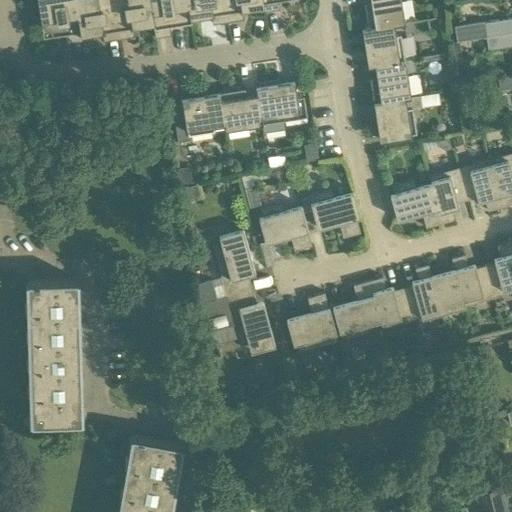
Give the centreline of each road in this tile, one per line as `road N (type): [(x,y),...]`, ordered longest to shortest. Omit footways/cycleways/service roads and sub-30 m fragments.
road 1 (residential): [(336,39),(44,74),(15,52),(2,0)]
road 2 (residential): [(386,257),(349,130),(336,39)]
road 3 (residential): [(511,224),(386,257)]
